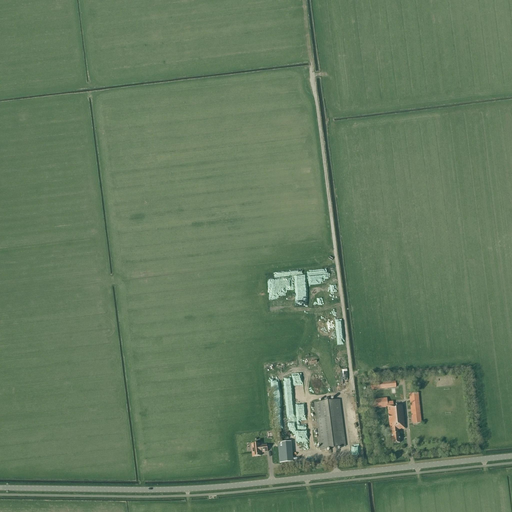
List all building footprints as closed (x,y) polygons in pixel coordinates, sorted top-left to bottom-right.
[(330,310),(312,313),(321,383),(339,381),(330,310)] [(371,390),(396,387),(395,381),(370,384),(371,390)] [(418,393),(409,394),(410,404),(411,404),(411,406),(410,407),(411,414),(412,414),(412,416),(411,416),(412,422),(413,422),(413,424),(421,423),(418,393)] [(324,402),(314,403),(320,450),(345,446),(339,400),(329,401),(328,398),(324,399),(324,402)] [(387,402),(387,398),(372,400),(372,408),(378,407),(378,408),(386,407),(387,407),(390,431),(391,430),(392,434),(391,434),(392,444),(399,443),(399,434),(400,434),(400,429),(405,429),(402,405),(393,406),(393,402),(387,402)] [(290,442),(278,443),(280,463),(292,462),(291,447),(290,442)] [(259,444),(251,445),(252,457),(261,456),(260,453),(267,452),(266,445),(260,446),(259,444)]
